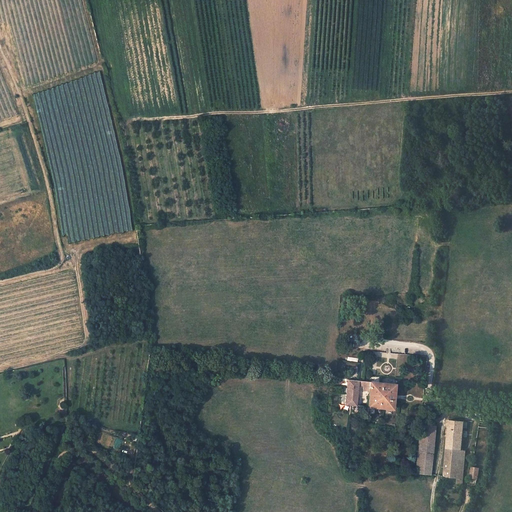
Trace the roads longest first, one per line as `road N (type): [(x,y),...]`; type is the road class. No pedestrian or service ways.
road 1 (track): [(0,281),(56,266),(62,256),(47,179),(0,40)]
road 2 (track): [(0,370),(85,342),(77,254),(116,240)]
